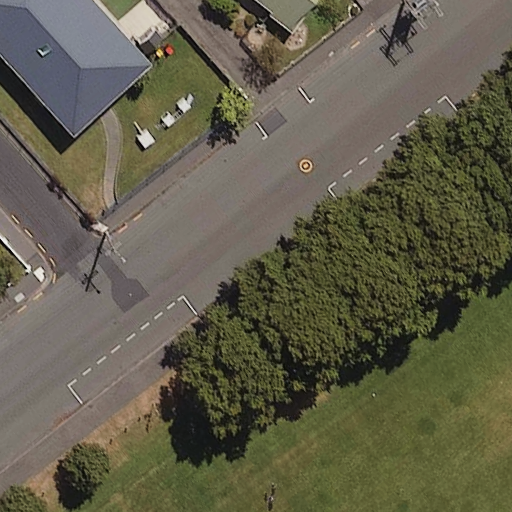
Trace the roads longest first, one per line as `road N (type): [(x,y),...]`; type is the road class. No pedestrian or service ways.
road 1 (residential): [(490,0),(116,303)]
road 2 (residential): [(0,172),(116,303)]
road 3 (residential): [(116,303),(0,393)]
